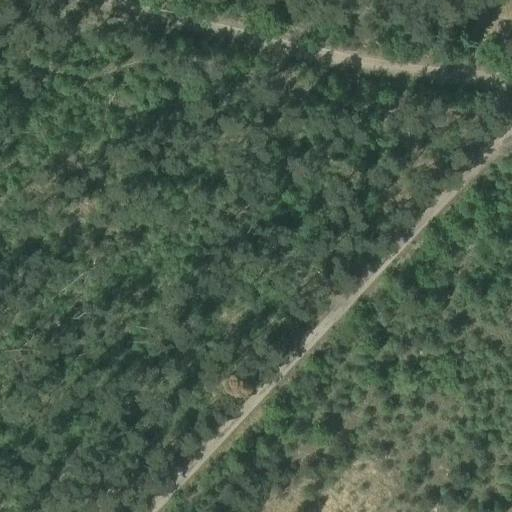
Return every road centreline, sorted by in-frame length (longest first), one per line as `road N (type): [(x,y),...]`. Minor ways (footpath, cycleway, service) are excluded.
road 1 (track): [(151,511),(511,133)]
road 2 (track): [(511,86),(271,48),(108,0)]
